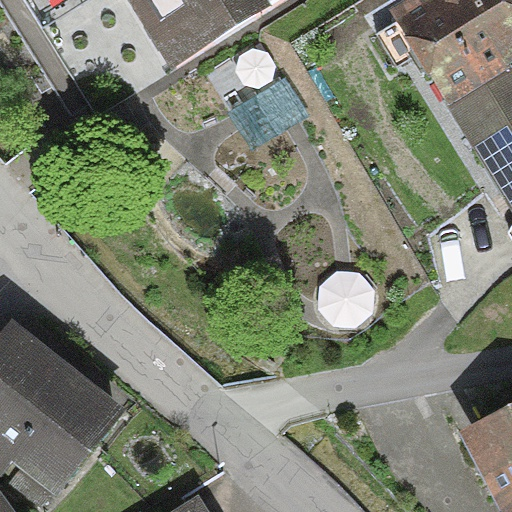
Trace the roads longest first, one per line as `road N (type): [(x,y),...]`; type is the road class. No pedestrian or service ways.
road 1 (residential): [(511,366),(302,394),(223,433)]
road 2 (residential): [(16,254),(223,433)]
